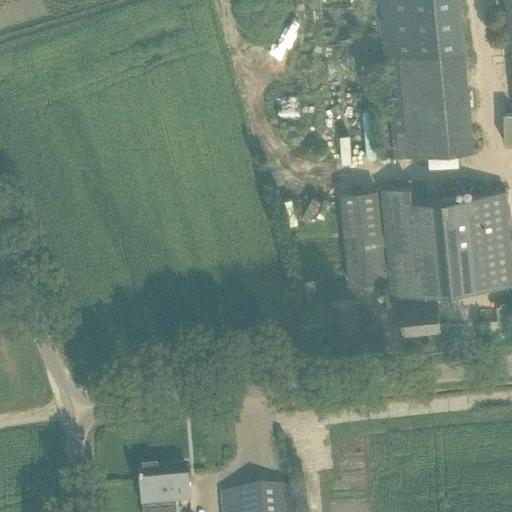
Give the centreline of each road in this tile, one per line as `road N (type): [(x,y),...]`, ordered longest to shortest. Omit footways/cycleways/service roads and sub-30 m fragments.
road 1 (unclassified): [(72,410),(511,365)]
road 2 (unclassified): [(72,410),(0,256)]
